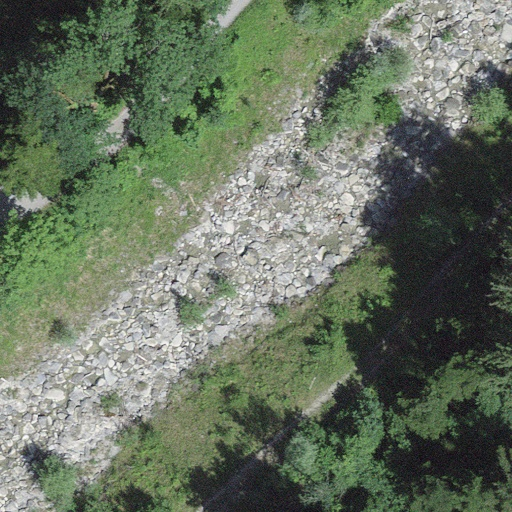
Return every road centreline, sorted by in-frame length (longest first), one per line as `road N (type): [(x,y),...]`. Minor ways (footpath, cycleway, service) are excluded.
road 1 (track): [(511,232),(209,511)]
road 2 (track): [(238,0),(0,214)]
